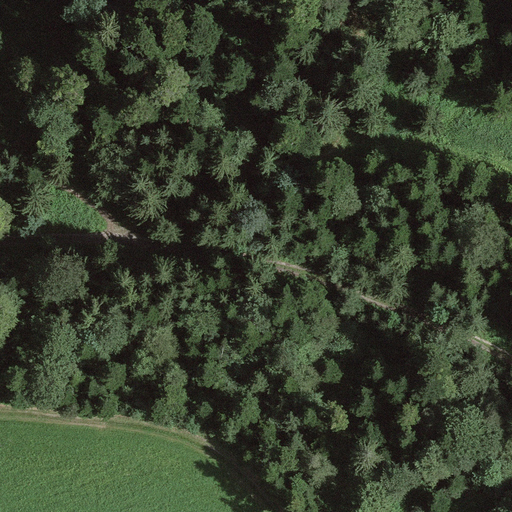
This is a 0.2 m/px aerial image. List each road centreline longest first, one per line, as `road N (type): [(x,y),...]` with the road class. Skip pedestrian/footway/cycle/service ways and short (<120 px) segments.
road 1 (track): [(0,238),(127,238),(232,255),(333,281),(511,361)]
road 2 (track): [(127,238),(180,206),(425,141),(478,88),(511,2)]
road 3 (track): [(127,238),(77,188),(0,146)]
